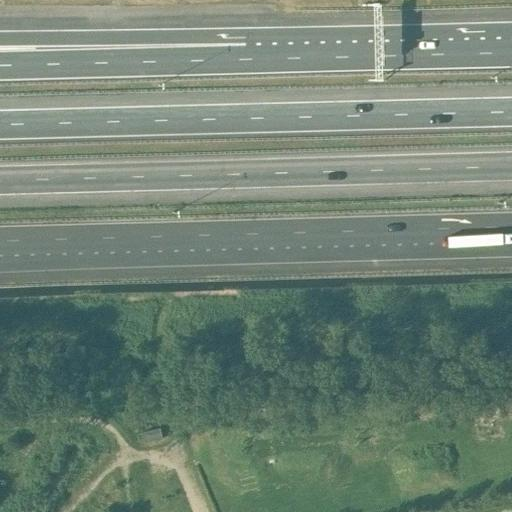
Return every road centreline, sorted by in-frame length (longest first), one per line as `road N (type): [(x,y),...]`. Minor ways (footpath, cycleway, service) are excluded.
road 1 (motorway): [(0,181),(511,167)]
road 2 (motorway): [(511,109),(0,123)]
road 3 (motorway): [(0,241),(511,228)]
road 4 (motorway): [(256,59),(0,40)]
road 5 (motorway): [(256,59),(0,66)]
road 6 (motorway): [(511,53),(256,59)]
